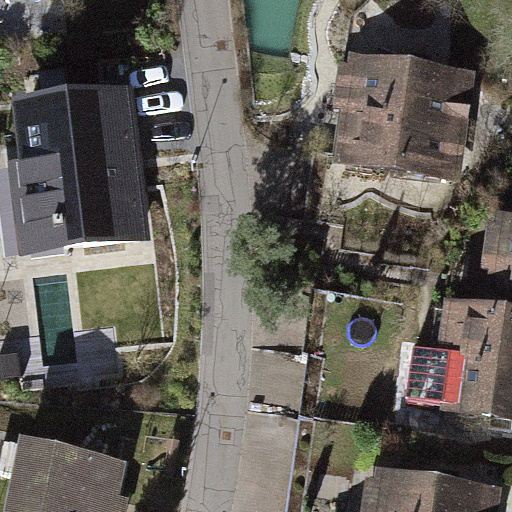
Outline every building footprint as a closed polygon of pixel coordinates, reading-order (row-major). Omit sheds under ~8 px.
[(359,64),(346,165),(448,179),(460,85),(432,81),(433,74),(359,64)] [(124,96),(28,108),(35,165),(20,166),(29,239),(63,235),(65,249),(141,240),(124,96)] [(497,320),(511,322),(511,226),(510,226),(497,320)] [(415,352),(408,404),(511,418),(511,322),(497,320),(458,315),(452,358),(415,352)] [(115,511),(125,465),(26,444),(11,511),(115,511)] [(388,481),(383,511),(483,511),(486,495),(388,481)]
